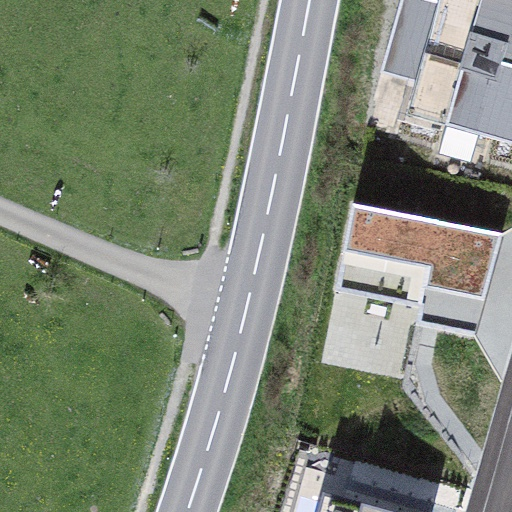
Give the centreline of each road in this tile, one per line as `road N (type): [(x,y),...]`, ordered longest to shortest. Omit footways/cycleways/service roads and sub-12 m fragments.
road 1 (secondary): [(187,511),(246,309),(309,0)]
road 2 (track): [(0,216),(246,309)]
